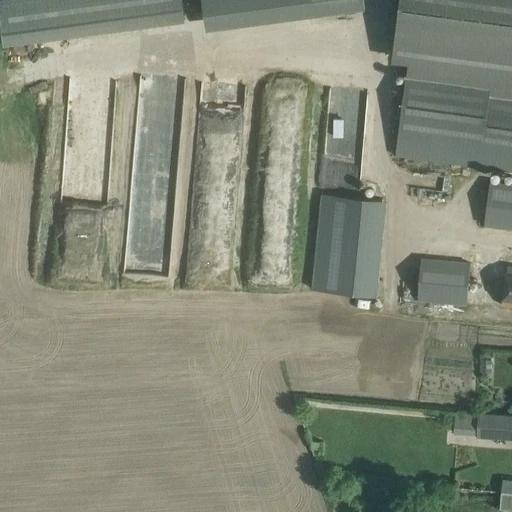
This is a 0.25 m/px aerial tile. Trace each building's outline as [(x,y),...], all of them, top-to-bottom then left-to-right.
[(0,0),(0,21),(3,44),(185,20),(182,0),(0,0)] [(200,0),(202,23),(362,10),(361,0),(200,0)] [(511,0),(400,0),(392,61),(409,64),(396,153),(511,167),(511,0)] [(511,227),(511,185),(492,183),(487,225),(511,227)] [(322,194),(312,289),(373,295),(381,296),(384,274),(376,273),(383,199),(322,194)] [(419,257),(417,299),(466,301),(468,259),(419,257)] [(502,305),(511,306),(511,267),(507,267),(502,305)] [(456,413),(455,433),(477,434),(477,436),(511,438),(511,416),(478,414),(456,413)] [(501,494),(511,494),(511,476),(503,476),(501,494)] [(511,494),(501,494),(499,506),(511,507),(511,494)]
